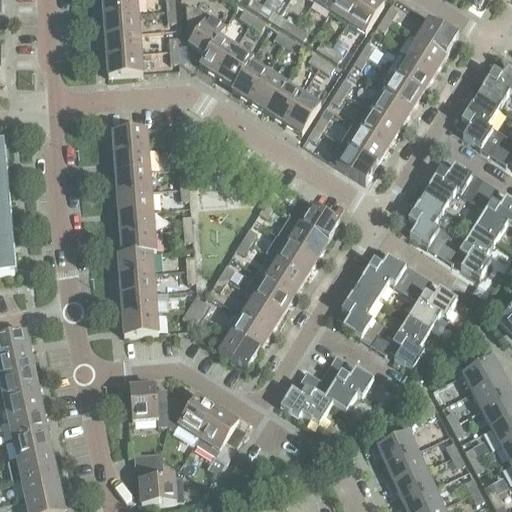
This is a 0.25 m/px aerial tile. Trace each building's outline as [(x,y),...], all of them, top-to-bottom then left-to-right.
[(102,0),(104,20),(138,18),(136,0),(102,0)] [(316,0),(313,6),(330,17),(340,0),(316,0)] [(340,0),(330,17),(348,28),(364,0),(340,0)] [(369,0),(364,0),(348,28),(365,39),(384,9),(369,0)] [(486,0),(458,0),(471,8),(473,4),(481,9),(486,0)] [(166,3),(167,16),(176,15),(175,2),(166,3)] [(247,11),(258,17),(263,9),(252,3),(247,11)] [(263,9),(258,17),(269,24),(273,16),(263,9)] [(196,54),(206,60),(219,41),(226,31),(194,11),(185,12),(188,44),(198,50),(196,54)] [(390,11),(384,21),(391,26),(397,16),(390,11)] [(176,15),(167,16),(168,28),(177,28),(176,15)] [(239,23),(250,30),(255,22),(244,15),(239,23)] [(104,20),(105,41),(139,38),(138,18),(104,20)] [(292,28),(295,24),(289,20),(286,24),(287,25),(292,28)] [(391,26),(384,21),(376,33),(384,37),(391,26)] [(255,22),(250,30),(261,37),(266,29),(255,22)] [(429,24),(417,42),(447,61),(458,43),(429,24)] [(282,32),(292,39),(297,31),(292,28),(287,25),(282,32)] [(297,31),(292,39),(303,46),(308,38),(297,31)] [(274,45),(284,52),(289,44),(279,37),(274,45)] [(105,41),(107,61),(141,59),(139,38),(105,41)] [(199,70),(217,81),(236,52),(219,41),(206,60),(199,70)] [(417,42),(406,61),(435,79),(447,61),(417,42)] [(169,44),(170,56),(178,56),(177,43),(169,44)] [(289,44),(284,52),(295,59),(300,51),(289,44)] [(316,54),(327,61),(332,53),(321,46),(316,54)] [(367,48),(361,58),(369,63),(375,53),(367,48)] [(217,81),(234,92),(251,66),(252,67),(254,63),(236,52),(217,81)] [(332,53),(327,61),(338,68),(343,60),(332,53)] [(178,56),(170,56),(171,69),(179,68),(178,56)] [(369,63),(361,58),(354,69),(362,74),(369,63)] [(141,59),(107,61),(108,82),(142,79),(141,59)] [(308,67),(319,73),(324,66),(313,59),(308,67)] [(406,61),(394,79),(424,98),(435,79),(406,61)] [(232,95),(250,106),(268,77),(252,67),(251,66),(234,92),(232,95)] [(324,66),(319,73),(330,80),(335,73),(324,66)] [(497,68),(477,100),(499,114),(510,98),(511,99),(511,72),(508,70),(505,75),(497,70),(498,69),(497,68)] [(250,106),(267,117),(285,88),(268,77),(250,106)] [(394,79),(383,97),(412,116),(424,98),(394,79)] [(345,84),(338,95),(346,99),(352,89),(345,84)] [(267,117),(284,128),(303,99),(285,88),(267,117)] [(346,99),(338,95),(331,106),(338,111),(346,99)] [(383,97),(371,115),(401,134),(412,116),(383,97)] [(303,99),(284,128),(302,140),(321,110),(303,99)] [(479,154),(490,161),(497,150),(502,153),(508,143),(493,133),(492,134),(488,131),(499,114),(477,100),(456,133),(457,134),(458,132),(466,137),(463,142),(480,153),(479,154)] [(364,111),(353,129),(389,152),(401,134),(371,115),(371,116),(364,111)] [(320,121),(314,131),(322,136),(328,125),(320,121)] [(341,148),(347,153),(348,152),(378,171),(389,152),(353,129),(341,148)] [(322,136),(314,131),(307,142),(315,147),(322,136)] [(113,137),(114,158),(149,156),(147,135),(113,137)] [(176,141),(177,153),(186,153),(185,140),(176,141)] [(497,150),(490,161),(506,171),(510,165),(511,166),(511,145),(508,143),(502,153),(497,150)] [(348,152),(347,153),(336,171),(365,190),(378,171),(348,152)] [(186,153),(177,153),(178,166),(187,165),(186,153)] [(114,158),(116,178),(150,176),(149,156),(114,158)] [(443,168),(423,199),(446,213),(456,197),(460,199),(460,200),(475,210),(482,199),(477,196),(483,186),(472,180),(472,181),(454,169),(451,174),(444,170),(444,169),(443,168)] [(0,172),(0,193),(6,193),(6,185),(9,185),(7,172),(5,172),(0,172)] [(116,178),(117,199),(152,196),(150,176),(116,178)] [(179,182),(180,194),(189,193),(188,181),(179,182)] [(499,196),(483,186),(477,196),(482,199),(475,210),(485,216),(475,232),(497,245),(507,229),(511,232),(511,206),(505,202),(502,207),(495,202),(499,196)] [(0,193),(0,215),(9,215),(8,206),(10,206),(9,193),(7,194),(6,193),(0,193)] [(189,193),(180,194),(181,207),(190,206),(189,193)] [(117,199),(119,219),(153,217),(152,196),(117,199)] [(273,198),(267,207),(274,212),(280,202),(273,198)] [(426,253),(436,260),(443,249),(448,252),(455,242),(439,232),(439,233),(435,231),(446,213),(423,199),(403,232),(404,233),(405,232),(412,236),(409,241),(427,252),(426,253)] [(301,204),(289,222),(329,247),(340,229),(301,204)] [(274,212),(267,207),(260,219),(267,224),(274,212)] [(0,215),(0,237),(11,236),(10,228),(12,228),(11,215),(9,215),(0,215)] [(119,219),(120,240),(155,237),(153,217),(119,219)] [(183,222),(184,235),(192,234),(192,222),(183,222)] [(289,222),(278,240),(317,265),(329,247),(289,222)] [(443,249),(436,260),(452,270),(456,264),(463,269),(460,274),(479,285),(491,267),(486,264),(497,245),(475,232),(465,248),(455,242),(448,252),(443,249)] [(192,234),(184,235),(185,247),(193,247),(192,234)] [(249,234),(243,244),(251,249),(257,239),(249,234)] [(0,237),(0,258),(13,258),(12,250),(14,249),(13,236),(11,236),(0,237)] [(120,240),(122,259),(122,260),(153,258),(153,259),(156,258),(155,237),(120,240)] [(266,259),(276,265),(306,284),(317,265),(278,240),(266,259)] [(251,249),(243,244),(236,255),(244,260),(251,249)] [(13,258),(0,258),(0,281),(14,280),(14,271),(16,271),(15,258),(13,258)] [(118,260),(120,281),(154,278),(153,259),(153,258),(122,260),(122,259),(118,260)] [(377,259),(357,290),(379,304),(390,287),(394,290),(393,291),(408,301),(415,290),(410,287),(416,277),(406,271),(405,272),(388,261),(384,266),(377,261),(378,260),(377,259)] [(186,263),(187,276),(195,275),(194,263),(186,263)] [(276,265),(265,283),(294,302),(306,284),(276,265)] [(227,271),(221,281),(228,285),(234,275),(227,271)] [(195,275),(187,276),(188,288),(196,287),(195,275)] [(432,288),(416,277),(410,287),(415,290),(408,301),(419,307),(409,323),(431,337),(441,320),(446,324),(458,305),(439,293),(436,298),(428,294),(432,288)] [(120,281),(121,301),(156,298),(154,278),(120,281)] [(245,297),(253,302),(253,301),(283,320),(294,302),(265,283),(257,278),(245,297)] [(228,285),(221,281),(213,292),(221,297),(228,285)] [(359,344),(370,351),(377,340),(382,343),(388,333),(373,323),(372,324),(368,322),(379,304),(357,290),(336,323),(337,324),(338,322),(345,327),(342,332),(360,343),(359,344)] [(121,301),(123,321),(157,319),(156,298),(121,301)] [(253,301),(253,302),(242,320),(271,338),(283,320),(253,301)] [(196,302),(189,312),(198,317),(204,307),(196,302)] [(503,343),(508,348),(511,343),(511,302),(501,314),(507,320),(498,329),(508,338),(503,343)] [(204,307),(198,317),(205,322),(211,312),(204,307)] [(471,308),(467,314),(474,319),(478,313),(471,308)] [(182,323),(191,329),(198,317),(189,312),(182,323)] [(198,317),(191,329),(198,333),(205,322),(198,317)] [(157,319),(123,321),(124,342),(159,340),(157,319)] [(242,320),(230,338),(260,357),(271,338),(242,320)] [(377,340),(370,351),(386,361),(389,355),(397,360),(394,364),(413,376),(424,358),(419,355),(431,337),(409,323),(399,339),(388,333),(382,343),(377,340)] [(0,342),(0,363),(30,357),(26,337),(0,342)] [(260,357),(230,338),(218,357),(248,376),(260,357)] [(0,363),(0,384),(35,377),(30,357),(0,363)] [(337,361),(320,386),(331,393),(325,404),(332,409),(346,418),(357,400),(362,403),(374,385),(356,373),(352,378),(345,373),(348,369),(337,361)] [(463,380),(472,398),(502,382),(492,363),(469,375),(465,368),(454,374),(458,383),(463,380)] [(0,384),(0,389),(3,405),(39,397),(35,377),(0,384)] [(331,393),(320,386),(307,377),(299,389),(301,390),(296,397),(292,394),(280,412),(298,424),(302,419),(319,430),(332,409),(325,404),(331,393)] [(472,398),(481,416),(511,399),(502,382),(472,398)] [(158,432),(167,432),(174,403),(157,405),(156,391),(144,391),(144,388),(133,389),(133,392),(130,392),(131,398),(133,427),(158,425),(158,432)] [(3,405),(8,425),(43,417),(39,397),(3,405)] [(481,416),(491,434),(511,422),(511,399),(481,416)] [(195,449),(199,451),(223,414),(208,404),(206,407),(197,401),(189,413),(175,403),(174,403),(167,432),(175,436),(178,431),(198,444),(195,449)] [(223,414),(199,451),(227,469),(242,446),(231,439),(239,427),(229,421),(231,419),(223,414)] [(439,421),(437,416),(429,419),(431,424),(439,421)] [(446,421),(452,432),(460,427),(454,416),(446,421)] [(8,425),(12,445),(47,437),(43,417),(8,425)] [(511,422),(491,434),(501,452),(511,445),(511,422)] [(460,427),(452,432),(457,443),(465,438),(460,427)] [(380,459),(386,471),(417,456),(409,438),(413,436),(409,428),(398,433),(401,441),(371,455),(374,462),(380,459)] [(12,445),(16,465),(52,457),(47,437),(12,445)] [(511,445),(501,452),(510,470),(511,469),(511,445)] [(446,452),(452,463),(460,459),(454,448),(446,452)] [(465,456),(471,468),(479,463),(473,452),(465,456)] [(385,485),(388,492),(426,475),(417,456),(386,471),(391,482),(385,485)] [(13,487),(21,485),(20,484),(56,477),(52,457),(16,465),(8,466),(13,487)] [(133,461),(134,474),(163,471),(162,459),(133,461)] [(460,459),(452,463),(457,474),(465,470),(460,459)] [(479,463),(471,468),(477,479),(485,475),(479,463)] [(397,496),(403,508),(434,493),(426,475),(388,492),(391,499),(397,496)] [(20,484),(21,485),(25,504),(60,497),(56,477),(20,484)] [(138,507),(141,507),(141,510),(184,507),(182,482),(140,485),(141,496),(137,496),(138,507)] [(465,488),(471,499),(479,495),(473,484),(465,488)] [(484,493),(490,504),(498,500),(492,488),(484,493)] [(443,511),(434,493),(403,508),(404,511),(443,511)] [(479,495),(471,499),(477,510),(485,506),(479,495)] [(63,511),(60,497),(25,504),(26,511),(63,511)] [(498,500),(490,504),(494,511),(502,511),(504,511),(498,500)]
